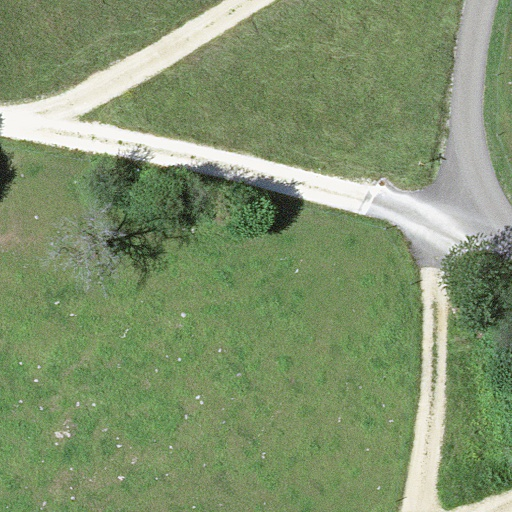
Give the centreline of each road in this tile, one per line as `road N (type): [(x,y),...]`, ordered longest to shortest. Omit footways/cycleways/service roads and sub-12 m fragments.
road 1 (track): [(427,511),(450,213),(38,125)]
road 2 (unclassified): [(511,241),(450,213),(483,0)]
road 3 (track): [(38,125),(251,0)]
